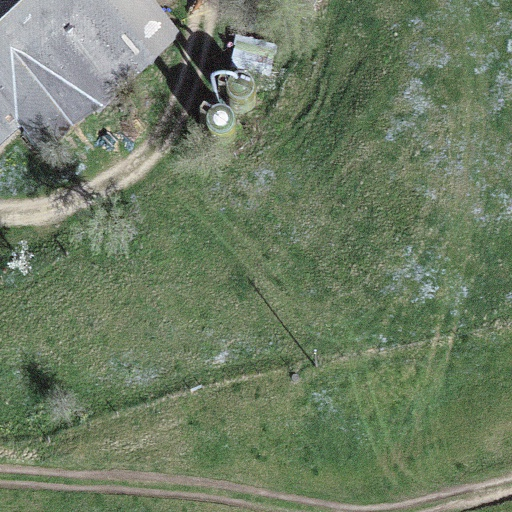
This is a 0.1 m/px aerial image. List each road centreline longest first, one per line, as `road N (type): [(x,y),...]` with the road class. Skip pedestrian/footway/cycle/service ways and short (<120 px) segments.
road 1 (track): [(0,470),(223,483),(392,511)]
road 2 (track): [(0,220),(29,219),(88,196),(148,153),(185,109),(205,0)]
road 3 (track): [(394,511),(511,474)]
